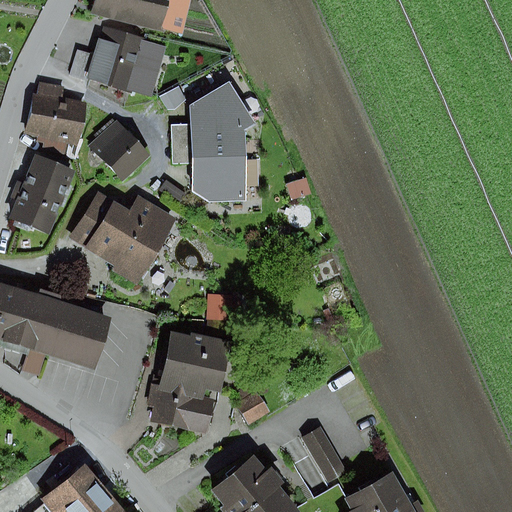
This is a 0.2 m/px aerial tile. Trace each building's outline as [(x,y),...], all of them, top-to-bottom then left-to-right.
[(95,0),(93,12),(181,34),(189,0),(95,0)] [(167,46),(104,27),(95,55),(88,78),(90,79),(152,97),(167,46)] [(88,78),(95,55),(77,49),(68,76),(87,82),(88,78)] [(37,94),(33,93),(25,134),(37,136),(67,143),(77,144),(85,104),(62,100),(64,87),(39,82),(37,94)] [(230,82),(189,106),(191,124),(192,165),(194,191),(208,202),(246,201),(245,186),(258,187),(257,161),(245,161),(244,130),(254,124),(230,82)] [(179,87),(160,97),(167,110),(176,110),(186,100),(179,87)] [(149,156),(115,121),(88,147),(122,182),(149,156)] [(192,165),(191,124),(171,125),(172,165),(192,165)] [(67,143),(37,136),(36,142),(44,144),(42,152),(64,157),(67,143)] [(74,172),(36,156),(24,184),(18,182),(11,198),(19,201),(12,218),(48,234),(74,172)] [(306,178),(287,184),(291,200),(311,194),(306,178)] [(166,181),(159,191),(179,204),(186,194),(166,181)] [(68,238),(83,247),(112,198),(97,189),(68,238)] [(130,208),(112,198),(83,247),(115,266),(112,271),(139,287),(178,219),(138,195),(130,208)] [(38,296),(0,283),(0,347),(27,356),(22,371),(38,376),(45,353),(94,369),(110,319),(58,302),(60,297),(39,290),(38,296)] [(231,296),(208,295),(207,319),(230,320),(231,296)] [(172,332),(159,388),(204,397),(205,390),(220,393),(231,342),(190,333),(190,336),(172,332)] [(269,413),(256,392),(245,385),(236,395),(241,402),(235,405),(248,425),(269,413)] [(159,388),(152,386),(147,405),(153,407),(149,423),(207,437),(216,401),(204,397),(159,388)] [(320,428),(302,438),(328,483),(346,473),(320,428)] [(228,478),(212,491),(224,506),(220,509),(223,511),(300,511),(279,487),(284,483),(271,467),(267,470),(255,456),(238,470),(235,466),(225,474),(228,478)] [(123,511),(84,464),(41,500),(44,504),(51,511),(123,511)] [(394,473),(347,498),(354,510),(349,511),(424,511),(418,500),(411,504),(394,473)]
